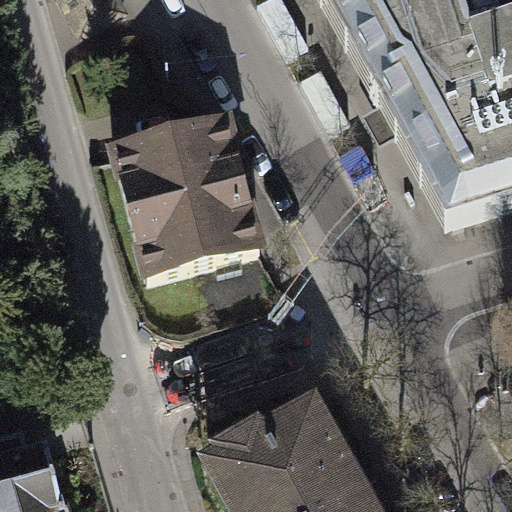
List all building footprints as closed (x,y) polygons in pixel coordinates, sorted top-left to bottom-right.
[(106,0),(48,0),(72,43),(117,18),(106,0)] [(322,0),(452,233),(511,214),(511,50),(498,56),(478,0),(322,0)] [(227,132),(113,161),(145,288),(260,259),(227,132)] [(4,331),(0,331),(0,364),(13,361),(4,331)] [(367,511),(312,412),(207,470),(230,511),(367,511)] [(0,511),(55,511),(39,447),(0,456),(0,511)]
